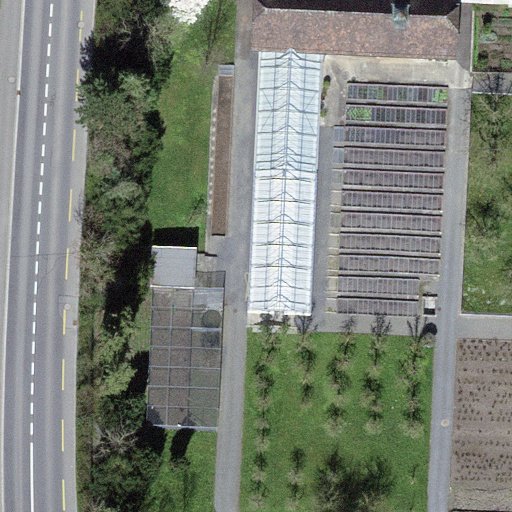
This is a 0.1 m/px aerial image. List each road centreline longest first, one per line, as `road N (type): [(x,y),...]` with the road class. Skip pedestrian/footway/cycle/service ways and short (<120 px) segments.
road 1 (secondary): [(52,0),(33,511)]
road 2 (track): [(229,511),(247,0)]
road 3 (track): [(437,511),(464,15)]
road 4 (track): [(316,322),(334,68),(511,80)]
road 5 (track): [(235,318),(511,330)]
